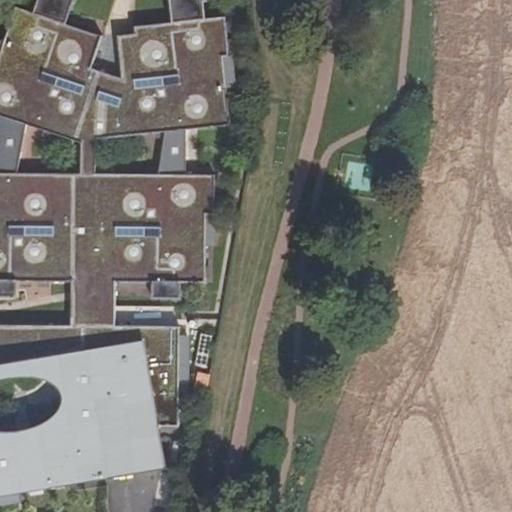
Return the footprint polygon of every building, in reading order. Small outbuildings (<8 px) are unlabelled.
[(0,495),(134,473),(126,426),(158,427),(180,427),(180,399),(180,336),(180,327),(113,326),(116,283),(153,283),(153,300),(181,300),(181,283),(206,283),(206,247),(207,215),(215,215),(215,175),(186,175),(186,130),(231,125),(227,89),(224,58),(231,57),(226,17),(206,19),(203,0),(170,0),(173,23),(135,28),(135,35),(118,36),(123,80),(92,69),(103,36),(67,24),(75,0),(39,0),(35,13),(17,7),(5,42),(0,57),(0,297),(17,298),(18,281),(73,282),(72,327),(0,325),(0,495)] [(231,57),(224,58),(227,89),(237,88),(234,57),(231,57)] [(215,215),(207,215),(206,247),(216,247),(217,215),(215,215)] [(190,336),(180,336),(180,399),(190,399),(190,336)] [(209,375),(199,373),(196,391),(206,393),(209,375)] [(158,427),(126,426),(134,473),(164,468),(158,427)]
